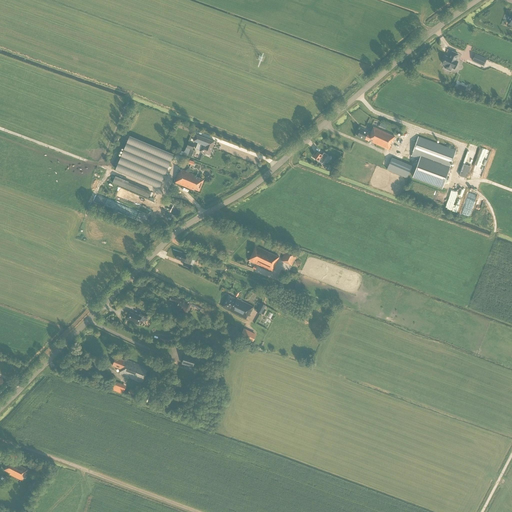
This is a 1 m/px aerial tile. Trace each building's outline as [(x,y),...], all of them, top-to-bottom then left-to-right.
[(511,12),(507,11),(503,23),(511,26),(511,12)] [(503,45),(507,33),(501,32),(498,44),(503,45)] [(458,54),(452,51),(449,57),(445,56),(442,64),(445,66),(444,68),(451,71),(452,69),(454,70),(458,61),(456,60),(458,54)] [(483,66),(486,59),(475,54),(472,61),(483,66)] [(164,123),(158,137),(164,140),(170,126),(164,123)] [(393,141),(395,137),(373,127),(371,132),(369,131),(368,133),(360,129),(357,136),(365,139),(369,140),(372,141),(372,142),(389,150),(391,145),(390,145),(392,141),(393,141)] [(210,155),(215,142),(196,134),(194,141),(198,143),(196,149),(200,151),(210,155)] [(130,136),(115,170),(159,188),(173,154),(130,136)] [(442,189),(449,170),(456,151),(418,137),(411,156),(419,159),(412,178),(442,189)] [(195,145),(189,142),(187,148),(186,147),(185,151),(183,152),(179,150),(177,153),(188,157),(188,156),(193,158),(194,154),(191,152),(192,149),(193,150),(195,145)] [(472,144),(467,162),(473,163),(478,145),(472,144)] [(321,164),(324,161),(328,155),(323,152),(321,154),(317,152),(313,157),(318,160),(317,161),(321,164)] [(407,179),(412,166),(392,157),(386,169),(407,179)] [(459,177),(466,179),(470,167),(463,165),(459,177)] [(199,191),(203,180),(196,177),(196,175),(181,169),(179,173),(178,173),(176,178),(175,178),(174,181),(175,181),(175,182),(194,190),(194,189),(199,191)] [(115,176),(113,182),(126,188),(148,198),(151,191),(129,182),(115,176)] [(459,188),(452,206),(459,208),(465,190),(459,188)] [(256,246),(249,260),(272,272),(272,271),(273,271),(274,270),(273,270),(279,257),(256,246)] [(298,253),(287,248),(281,261),(292,266),(295,259),(298,261),(300,256),(297,254),(298,253)] [(192,259),(191,258),(186,256),(187,256),(178,252),(176,258),(184,262),(185,262),(184,265),(190,268),(191,265),(191,263),(192,259)] [(213,312),(205,307),(191,300),(189,303),(179,298),(178,299),(171,296),(169,300),(170,301),(170,302),(176,305),(174,308),(184,313),(189,304),(200,310),(199,312),(202,313),(203,311),(212,315),(213,312)] [(249,316),(254,307),(237,299),(236,300),(229,296),(223,307),(230,311),(246,319),(248,315),(249,316)] [(262,314),(266,306),(261,303),(256,311),(262,314)] [(138,324),(142,317),(147,319),(149,314),(141,311),(139,315),(130,312),(127,320),(138,324)] [(256,334),(244,329),(243,331),(242,331),(239,335),(240,336),(240,337),(252,343),(256,334)] [(185,355),(182,363),(193,367),(195,359),(199,360),(200,356),(193,354),(192,358),(185,355)] [(148,371),(148,370),(147,370),(148,369),(125,359),(124,361),(116,357),(112,366),(121,369),(119,373),(142,382),(147,371),(148,371)] [(120,391),(124,382),(117,379),(114,388),(120,391)] [(25,473),(27,469),(15,463),(14,464),(8,461),(4,470),(10,473),(10,474),(22,481),(26,473),(25,473)]
